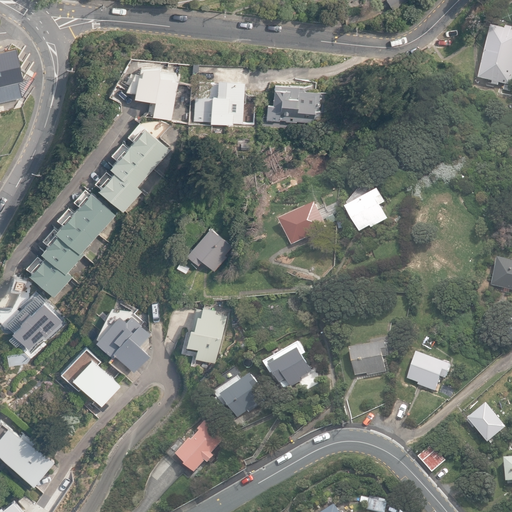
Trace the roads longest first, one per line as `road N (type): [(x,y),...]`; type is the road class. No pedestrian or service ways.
road 1 (residential): [(39,35),(90,14),(397,43),(425,33),(458,0)]
road 2 (residential): [(47,495),(126,398),(163,373),(170,398),(109,464),(85,511)]
road 3 (residential): [(208,511),(345,439),(390,451),(445,511)]
road 4 (residential): [(127,105),(0,286)]
road 5 (tertiary): [(39,35),(50,56),(45,120),(0,214)]
